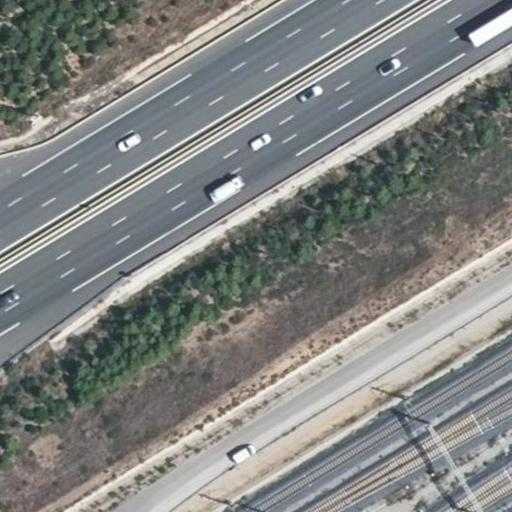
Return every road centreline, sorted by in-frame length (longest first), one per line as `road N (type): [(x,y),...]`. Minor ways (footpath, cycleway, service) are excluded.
road 1 (motorway): [(0,304),(502,0)]
road 2 (motorway): [(361,0),(0,222)]
